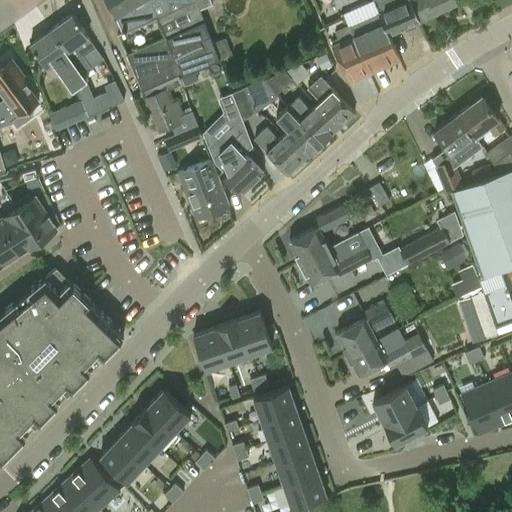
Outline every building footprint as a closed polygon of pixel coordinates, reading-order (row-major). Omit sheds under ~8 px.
[(219,59),(218,59),(213,45),(212,42),(204,20),(200,9),(196,0),(108,0),(113,8),(112,9),(121,31),(117,33),(117,35),(156,18),(164,36),(125,55),(141,92),(144,90),(178,75),(179,76),(189,72),(219,59)] [(210,0),(196,0),(200,9),(212,4),(210,0)] [(345,25),(374,11),(369,0),(365,0),(339,12),(345,25)] [(389,35),(420,21),(410,0),(403,0),(378,12),(379,13),(389,35)] [(410,0),(420,21),(420,22),(436,14),(435,11),(457,1),(457,0),(410,0)] [(95,46),(88,36),(88,35),(72,13),(51,29),(84,71),(91,66),(84,55),(95,46)] [(348,28),(352,36),(369,73),(400,59),(389,35),(379,13),(348,28)] [(45,67),(52,61),(73,92),(78,89),(82,99),(90,116),(113,105),(107,91),(94,96),(86,80),(89,78),(84,71),(51,29),(29,44),(45,67)] [(348,83),(369,73),(352,36),(331,45),(348,83)] [(213,45),(218,59),(232,53),(227,40),(226,37),(212,42),(213,45)] [(0,65),(0,89),(7,99),(2,102),(1,100),(0,99),(0,126),(9,124),(9,123),(23,118),(20,113),(38,99),(25,82),(27,81),(10,59),(0,65)] [(263,79),(273,90),(276,94),(286,85),(294,93),(300,88),(284,69),(263,79)] [(170,102),(165,91),(182,84),(179,76),(178,75),(144,90),(147,97),(145,98),(159,131),(171,126),(175,134),(198,124),(191,106),(182,110),(177,99),(170,102)] [(320,100),(315,104),(337,128),(354,112),(333,88),(321,75),(308,87),(320,100)] [(263,79),(245,86),(252,101),(265,96),(264,94),(273,90),(263,79)] [(104,85),(107,91),(113,105),(124,100),(124,99),(114,80),(104,85)] [(245,86),(231,92),(241,117),(243,121),(257,112),(252,101),(245,86)] [(494,136),(505,128),(481,95),(457,114),(473,136),(487,126),(494,136)] [(298,96),(286,107),(320,144),(337,128),(315,104),(311,109),(298,96)] [(82,99),(48,112),(55,131),(90,116),(82,99)] [(288,129),(283,134),(305,158),(320,144),(286,107),(276,117),(288,129)] [(446,147),(431,158),(445,192),(451,189),(464,185),(454,163),(479,144),(473,136),(457,114),(434,131),(446,147)] [(108,116),(99,120),(104,130),(113,126),(108,116)] [(241,117),(210,147),(216,160),(224,169),(219,173),(240,195),(264,172),(244,151),(251,143),(243,121),(241,117)] [(198,124),(175,134),(164,138),(169,151),(203,136),(198,124)] [(254,137),(266,150),(265,150),(287,174),(305,158),(283,134),(279,138),(267,126),(254,137)] [(493,163),(497,173),(511,167),(511,156),(510,152),(511,150),(511,136),(511,135),(486,153),(493,163)] [(211,158),(177,171),(196,219),(229,206),(211,158)] [(464,185),(451,189),(481,275),(482,274),(502,329),(511,325),(511,283),(506,266),(511,263),(511,167),(497,173),(486,177),(464,185)] [(34,169),(22,173),(24,180),(37,176),(34,169)] [(369,187),(380,205),(389,200),(379,182),(369,187)] [(38,240),(56,228),(35,195),(16,206),(38,240)] [(328,246),(321,233),(350,219),(342,204),(313,218),(317,226),(289,241),(299,261),(328,246)] [(28,244),(29,245),(38,240),(16,206),(0,216),(0,221),(18,250),(28,244)] [(451,241),(450,240),(463,234),(454,210),(436,220),(439,226),(400,247),(408,264),(451,241)] [(0,261),(18,250),(0,221),(0,261)] [(359,231),(329,247),(328,246),(299,261),(310,281),(338,267),(341,273),(372,257),(359,231)] [(468,259),(459,242),(439,253),(448,270),(468,259)] [(0,312),(0,458),(27,430),(35,421),(36,421),(60,397),(59,397),(67,388),(68,389),(92,365),(91,364),(100,355),(100,356),(123,333),(56,266),(0,312)] [(489,308),(481,286),(454,296),(462,317),(489,308)] [(376,338),(372,331),(395,320),(384,299),(362,311),(365,318),(337,333),(347,353),(376,338)] [(237,317),(250,354),(272,346),(259,310),(237,317)] [(237,317),(215,325),(228,362),(250,354),(237,317)] [(205,369),(228,362),(215,325),(193,333),(205,369)] [(358,374),(385,359),(390,368),(397,365),(404,379),(435,363),(419,332),(405,339),(398,326),(376,338),(347,353),(358,374)] [(479,345),(472,349),(476,360),(484,356),(479,345)] [(472,349),(464,352),(469,363),(476,360),(472,349)] [(511,373),(511,371),(486,382),(503,422),(511,418),(511,374),(511,373)] [(261,387),(268,385),(264,374),(257,376),(261,387)] [(261,387),(257,376),(249,379),(253,390),(261,387)] [(486,382),(460,393),(478,433),(503,422),(486,382)] [(288,383),(252,396),(260,418),(296,405),(288,383)] [(442,383),(431,388),(435,395),(446,390),(442,383)] [(228,386),(232,397),(239,395),(235,384),(228,386)] [(405,384),(372,401),(383,422),(416,405),(405,384)] [(163,387),(147,404),(175,430),(191,413),(163,387)] [(446,390),(435,395),(438,403),(449,398),(446,390)] [(147,404),(131,421),(159,447),(175,430),(147,404)] [(260,418),(267,440),(304,427),(296,405),(260,418)] [(416,405),(383,422),(394,443),(427,426),(416,405)] [(224,423),(227,430),(238,426),(235,419),(224,423)] [(143,464),(159,447),(131,421),(115,438),(143,464)] [(275,462),(311,449),(304,427),(267,440),(275,462)] [(127,481),(143,464),(115,438),(99,455),(127,481)] [(243,441),(232,444),(234,452),(245,448),(243,441)] [(245,448),(234,452),(237,459),(248,455),(245,448)] [(200,455),(209,463),(214,457),(205,449),(200,455)] [(319,472),(311,449),(275,462),(283,484),(319,472)] [(209,463),(200,455),(195,460),(203,469),(209,463)] [(89,456),(69,475),(100,508),(120,489),(89,456)] [(319,472),(283,484),(290,506),(327,494),(319,472)] [(49,493),(66,511),(95,511),(100,508),(69,475),(49,493)] [(169,488),(178,496),(183,490),(175,482),(169,488)] [(247,488),(249,495),(261,491),(258,484),(247,488)] [(172,502),(178,496),(169,488),(164,494),(172,502)] [(261,491),(249,495),(252,503),(263,499),(261,491)] [(29,511),(66,511),(49,493),(29,511)]
